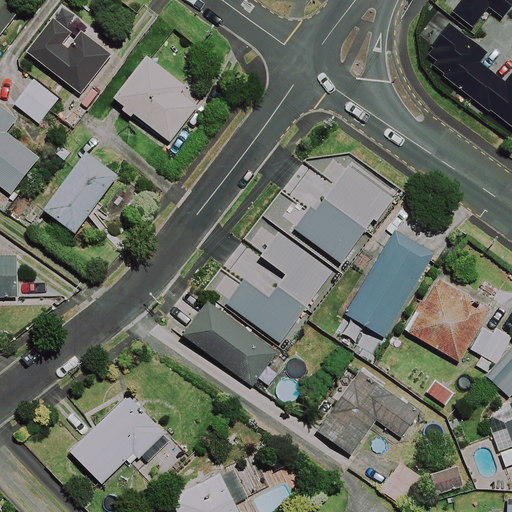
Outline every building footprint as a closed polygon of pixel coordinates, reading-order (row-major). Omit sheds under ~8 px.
[(0,0),(0,37),(24,7),(14,0),(0,0)] [(76,40),(52,22),(27,54),(82,97),(112,58),(80,34),(76,40)] [(184,88),(148,60),(116,101),(170,143),(197,107),(180,94),(184,88)] [(58,101),(34,82),(15,105),(39,125),(58,101)] [(38,159),(1,132),(14,114),(0,103),(0,186),(12,195),(38,159)] [(118,178),(88,156),(46,213),(76,235),(118,178)] [(335,203),(311,185),(281,225),(298,237),(291,247),(308,260),(316,250),(341,268),(367,232),(332,207),(335,203)] [(45,212),(35,205),(21,223),(32,230),(45,212)] [(433,253),(393,231),(345,316),(385,338),(433,253)] [(0,300),(16,300),(17,259),(0,258),(0,300)] [(460,364),(467,351),(493,367),(511,335),(511,333),(500,327),(496,334),(482,326),(492,311),(438,279),(407,332),(460,364)] [(278,352),(210,303),(185,337),(253,386),(278,352)] [(283,327),(272,342),(286,352),(297,337),(283,327)] [(511,399),(511,355),(510,354),(488,379),(511,400),(511,399)] [(418,415),(396,400),(401,392),(381,378),(376,386),(360,375),(320,433),(353,456),(376,421),(402,439),(418,415)] [(127,460),(132,465),(152,446),(158,452),(170,440),(128,397),(71,453),(102,485),(127,460)] [(499,452),(511,447),(511,422),(507,425),(509,429),(493,434),(499,452)] [(424,481),(400,465),(382,493),(406,509),(424,481)] [(462,488),(455,469),(430,479),(437,497),(462,488)] [(221,474),(169,500),(171,505),(163,509),(164,511),(239,511),(235,503),(245,499),(234,476),(233,476),(233,475),(232,475),(231,474),(230,474),(229,473),(228,473),(227,473),(226,473),(225,473),(224,472),(221,474)]
